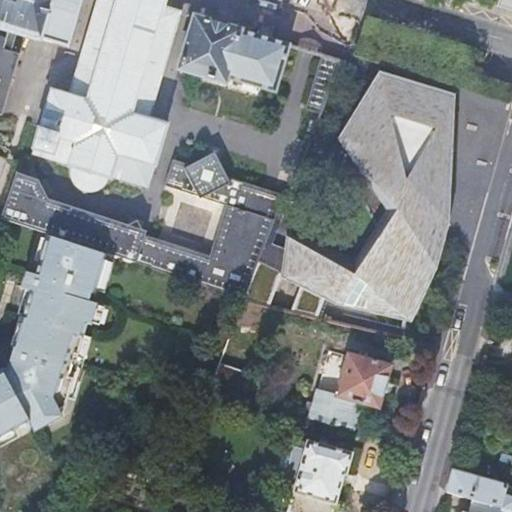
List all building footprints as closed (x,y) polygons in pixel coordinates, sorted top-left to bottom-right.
[(0,0),(0,114),(1,115),(19,54),(11,51),(17,31),(69,46),(82,0),(0,0)] [(148,118),(181,12),(142,0),(98,0),(70,95),(52,89),(31,153),(69,165),(69,166),(72,167),(71,170),(71,173),(71,176),(72,179),(73,182),(75,185),(77,187),(80,189),(82,191),(86,192),(89,192),(92,192),(95,191),(98,190),(101,188),(103,186),(105,184),(107,181),(108,178),(110,178),(111,177),(147,188),(154,166),(155,166),(168,124),(148,118)] [(511,0),(497,0),(496,4),(511,9),(511,0)] [(195,16),(179,68),(207,76),(228,82),(229,78),(277,91),(291,44),(208,20),(195,16)] [(304,108),(320,115),(342,60),(328,56),(321,53),(304,108)] [(354,260),(286,234),(284,250),(265,242),(245,299),(244,301),(268,307),(279,278),(299,288),(290,312),(316,319),(323,300),(336,307),(411,325),(437,269),(447,228),(432,224),(453,140),(455,93),(379,71),(338,139),(385,210),(354,260)] [(447,228),(453,140),(432,224),(447,228)] [(282,214),(289,197),(284,196),(283,200),(264,194),(265,190),(226,177),(214,153),(190,166),(172,160),(166,180),(165,187),(225,206),(209,257),(145,237),(146,232),(142,231),(137,221),(129,226),(46,199),(37,180),(15,173),(0,214),(0,219),(44,234),(99,252),(103,253),(245,299),(265,242),(276,212),(282,214)] [(283,200),(284,196),(265,190),(264,194),(283,200)] [(45,405),(56,409),(60,407),(64,395),(69,378),(64,377),(69,361),(71,354),(74,355),(75,350),(80,335),(82,329),(84,321),(88,322),(94,301),(85,299),(88,289),(92,290),(93,285),(101,259),(103,253),(99,252),(44,234),(38,252),(32,272),(26,270),(21,286),(25,287),(31,289),(23,314),(23,315),(20,315),(18,322),(20,323),(18,330),(16,338),(13,337),(11,345),(14,346),(12,351),(21,353),(16,370),(11,373),(6,376),(3,369),(2,367),(0,368),(0,389),(4,391),(45,405)] [(107,260),(101,259),(93,285),(100,286),(107,260)] [(31,289),(25,287),(18,312),(23,314),(31,289)] [(97,291),(92,290),(88,289),(85,299),(94,301),(97,291)] [(80,335),(75,350),(78,351),(81,350),(83,348),(84,346),(85,344),(85,341),(84,339),(82,337),(80,335)] [(21,353),(12,351),(8,366),(3,369),(6,376),(11,373),(16,370),(21,353)] [(215,364),(181,353),(175,372),(208,383),(215,364)] [(316,388),(308,418),(353,431),(361,403),(379,408),(390,366),(347,354),(336,394),(316,388)] [(69,378),(64,395),(68,397),(78,364),(69,361),(64,377),(69,378)] [(226,369),(218,392),(228,395),(237,397),(244,376),(226,369)] [(0,433),(1,433),(28,418),(31,424),(33,427),(55,415),(53,411),(56,409),(45,405),(4,391),(0,401),(0,433)] [(4,439),(31,424),(28,418),(1,433),(4,439)] [(296,481),(307,441),(294,437),(286,442),(275,478),(280,486),(293,490),(296,481)] [(293,490),(287,511),(332,511),(344,472),(346,473),(353,452),(308,438),(307,441),(296,481),(293,490)] [(511,487),(469,476),(453,472),(450,480),(447,492),(474,499),(511,509),(511,487)] [(467,511),(464,511),(511,511),(511,509),(474,499),(470,511),(467,511)]
